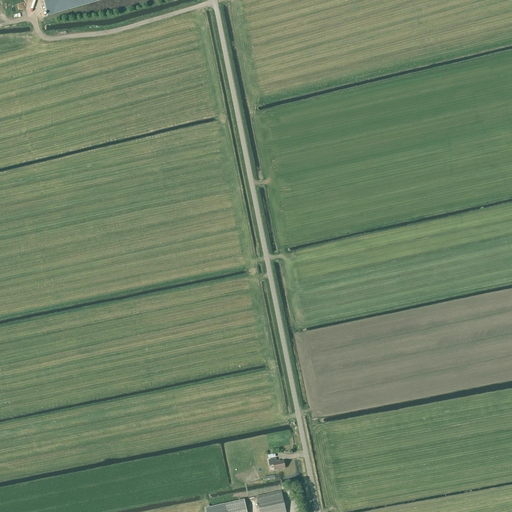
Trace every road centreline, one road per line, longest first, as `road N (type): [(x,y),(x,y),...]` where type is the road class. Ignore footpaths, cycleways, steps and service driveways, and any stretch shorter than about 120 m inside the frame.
road 1 (tertiary): [(317,511),(214,0)]
road 2 (track): [(214,1),(101,33),(50,38),(32,16),(0,25)]
